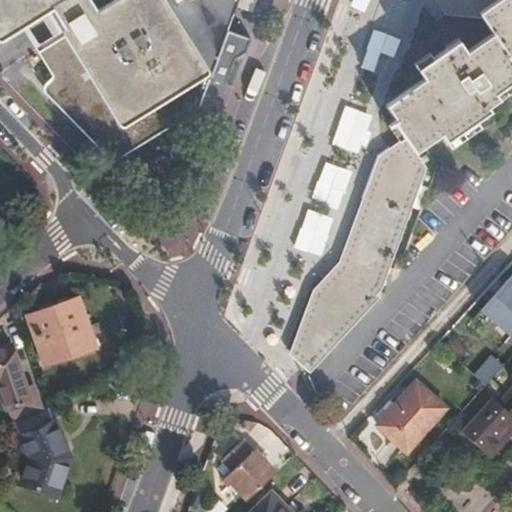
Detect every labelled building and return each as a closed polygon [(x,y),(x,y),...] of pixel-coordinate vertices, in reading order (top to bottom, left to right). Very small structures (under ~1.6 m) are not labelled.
[(0,0),(0,32),(4,39),(55,9),(73,40),(53,52),(69,79),(58,86),(77,118),(88,111),(117,161),(206,105),(215,79),(188,48),(222,39),(234,0),(0,0)] [(243,0),(234,0),(222,39),(188,48),(215,79),(243,0)] [(511,0),(444,0),(452,12),(484,14),(498,36),(472,54),(464,43),(423,72),(428,80),(390,106),(399,120),(395,122),(410,144),(387,157),(346,267),(320,295),(300,353),(314,367),(390,298),(434,179),(424,164),(449,146),(455,153),(501,120),(498,116),(510,108),(506,102),(511,98),(511,0)] [(511,334),(511,273),(511,274),(485,304),(496,314),(491,320),(510,337),(511,334)] [(99,350),(82,298),(31,316),(47,366),(99,350)] [(31,403),(12,346),(0,350),(0,388),(8,410),(31,403)] [(474,377),(484,386),(500,368),(494,362),(490,359),(474,377)] [(445,407),(415,382),(377,424),(407,450),(445,407)] [(511,398),(505,406),(494,397),(463,432),(490,455),(511,431),(511,398)] [(53,408),(47,410),(15,424),(29,458),(21,482),(55,494),(74,458),(53,408)] [(249,499),(275,474),(244,440),(226,458),(236,467),(227,476),(249,499)] [(463,511),(478,511),(485,497),(472,492),(463,511)] [(283,511),(285,510),(270,495),(253,511),(283,511)]
